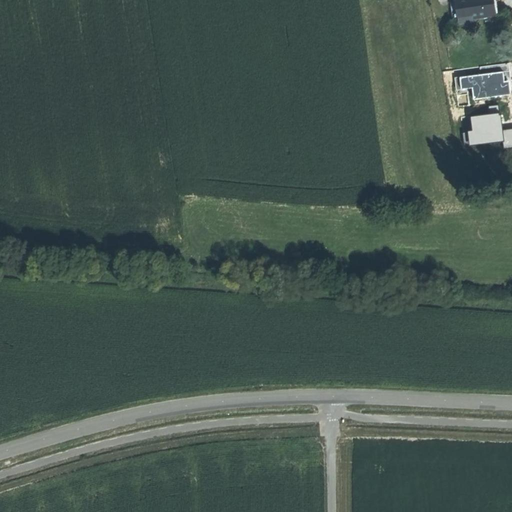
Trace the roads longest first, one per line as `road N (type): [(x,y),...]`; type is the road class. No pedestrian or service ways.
road 1 (tertiary): [(511,402),(330,393),(184,403),(0,454)]
road 2 (track): [(189,254),(0,237)]
